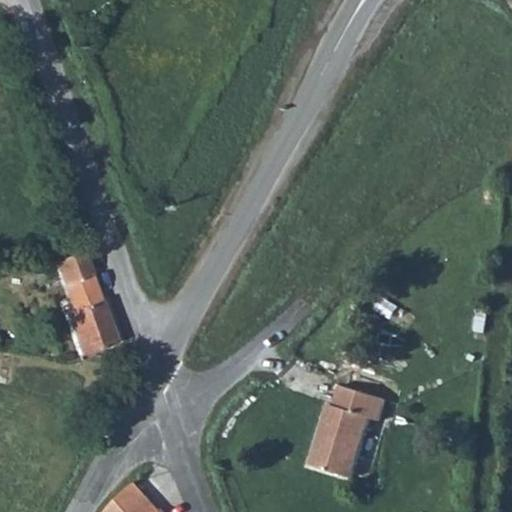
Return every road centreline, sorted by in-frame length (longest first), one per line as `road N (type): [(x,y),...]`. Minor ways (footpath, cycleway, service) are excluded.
road 1 (unclassified): [(26,0),(156,377)]
road 2 (unclassified): [(339,41),(156,377)]
road 3 (unclassified): [(156,377),(86,511)]
road 4 (unclassified): [(156,377),(203,511)]
